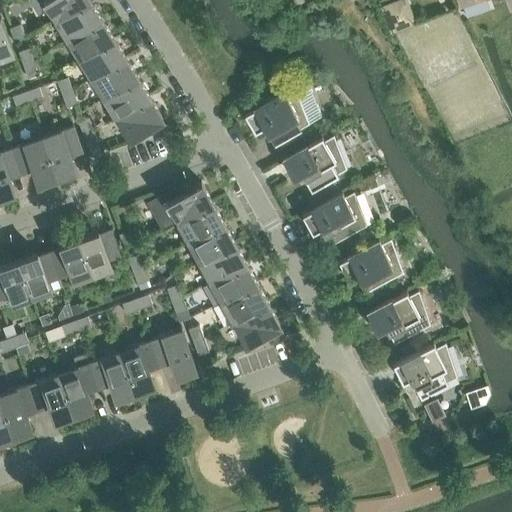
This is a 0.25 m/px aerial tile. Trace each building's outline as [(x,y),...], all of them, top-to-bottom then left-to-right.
[(43,0),(56,19),(85,0),(43,0)] [(85,0),(56,19),(68,38),(102,17),(90,0),(85,0)] [(0,16),(0,57),(13,53),(0,16)] [(114,36),(102,17),(68,38),(80,58),(114,36)] [(15,40),(25,36),(20,23),(10,27),(15,40)] [(126,56),(114,36),(80,58),(92,77),(126,56)] [(29,46),(19,50),(23,63),(34,59),(29,46)] [(138,75),(126,56),(92,77),(104,96),(138,75)] [(28,77),(39,73),(34,59),(23,63),(28,77)] [(150,94),(138,75),(104,96),(116,116),(150,94)] [(68,76),(57,79),(62,93),(73,89),(68,76)] [(309,82),(297,89),(296,88),(287,93),(284,89),(245,111),(255,129),(264,124),(274,142),(322,114),(309,82)] [(30,100),(43,96),(39,85),(26,90),(30,100)] [(67,106),(78,102),(73,89),(62,93),(67,106)] [(26,90),(13,94),(17,105),(30,100),(26,90)] [(116,116),(128,136),(162,115),(150,94),(116,116)] [(89,116),(78,120),(83,133),(94,129),(89,116)] [(70,149),(82,145),(74,123),(42,135),(56,173),(75,166),(70,149)] [(312,127),(281,145),(286,154),(317,137),(312,127)] [(88,147),(99,143),(94,129),(83,133),(88,147)] [(286,154),(282,156),(293,174),(301,170),(311,187),(347,167),(334,133),(324,138),(322,134),(317,137),(286,154)] [(37,180),(56,173),(42,135),(12,146),(20,168),(31,163),(37,180)] [(9,172),(20,168),(12,146),(0,150),(0,192),(14,188),(9,172)] [(169,188),(147,200),(162,229),(178,220),(213,201),(201,180),(173,195),(169,188)] [(354,189),(345,195),(342,190),(302,212),(312,230),(321,225),(331,243),(367,223),(354,189)] [(213,201),(178,220),(189,241),(224,221),(213,201)] [(224,221),(189,241),(200,260),(235,241),(224,221)] [(99,231),(98,228),(79,235),(93,273),(112,266),(107,253),(119,249),(111,227),(99,231)] [(130,229),(119,233),(124,246),(135,242),(130,229)] [(69,267),(73,280),(93,273),(79,235),(60,242),(61,245),(50,249),(57,271),(69,267)] [(391,236),(382,241),(379,237),(339,258),(349,277),(358,272),(367,289),(403,270),(391,236)] [(211,280),(246,260),(235,241),(200,260),(211,280)] [(37,251),(18,258),(32,295),(62,284),(57,271),(50,249),(38,253),(37,251)] [(139,252),(128,256),(133,269),(144,265),(139,252)] [(0,302),(1,305),(12,301),(13,302),(32,295),(18,258),(0,264),(0,302)] [(222,300),(257,280),(246,260),(211,280),(203,285),(214,305),(222,300)] [(133,269),(138,283),(148,279),(144,265),(133,269)] [(222,300),(233,320),(268,300),(257,280),(222,300)] [(178,283),(167,286),(172,299),(183,296),(178,283)] [(387,291),(383,284),(373,290),(377,297),(387,291)] [(107,287),(100,290),(104,301),(111,299),(107,287)] [(367,310),(376,328),(385,323),(394,341),(431,322),(419,288),(409,293),(407,289),(367,310)] [(152,302),(148,292),(135,297),(139,307),(152,302)] [(177,313),(187,309),(183,296),(172,299),(177,313)] [(135,297),(122,302),(126,312),(139,307),(135,297)] [(245,340),(280,321),(268,300),(233,320),(245,340)] [(70,305),(73,313),(83,309),(80,301),(71,304),(70,305)] [(50,321),(47,313),(39,316),(42,324),(50,321)] [(92,325),(88,314),(75,319),(79,329),(92,325)] [(75,319),(62,324),(65,334),(79,329),(75,319)] [(13,322),(8,324),(11,334),(17,332),(13,322)] [(199,323),(189,327),(194,340),(204,336),(199,323)] [(8,324),(2,326),(6,336),(11,334),(8,324)] [(176,371),(196,364),(182,326),(162,333),(151,338),(159,360),(170,355),(176,371)] [(29,341),(25,330),(12,335),(16,346),(29,341)] [(12,335),(0,339),(0,343),(3,351),(16,346),(12,335)] [(198,353),(209,349),(204,336),(194,340),(198,353)] [(148,364),(159,360),(151,338),(140,342),(120,349),(134,387),(153,380),(148,364)] [(446,341),(436,345),(434,341),(415,350),(404,356),(393,361),(403,380),(412,375),(421,393),(457,375),(446,341)] [(410,341),(400,347),(404,356),(415,350),(410,341)] [(115,393),(134,387),(120,349),(101,356),(90,360),(98,382),(109,378),(115,393)] [(77,365),(59,371),(73,409),(93,402),(87,386),(98,382),(90,360),(87,352),(74,356),(77,365)] [(59,371),(29,382),(37,404),(48,400),(54,416),(73,409),(59,371)] [(26,408),(37,404),(29,382),(18,386),(0,392),(0,397),(12,431),(32,424),(26,408)] [(0,435),(12,431),(0,397),(0,435)] [(446,414),(438,397),(424,404),(432,421),(446,414)]
